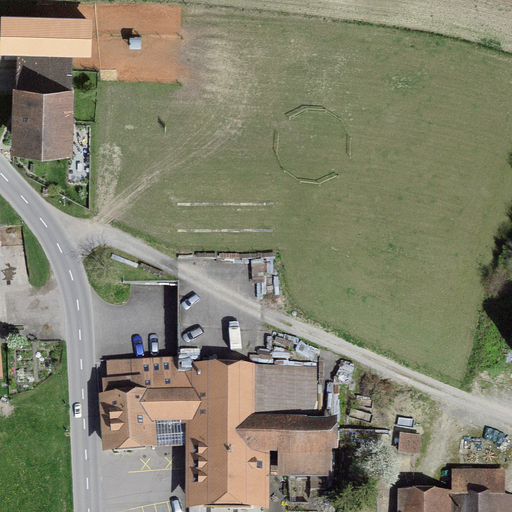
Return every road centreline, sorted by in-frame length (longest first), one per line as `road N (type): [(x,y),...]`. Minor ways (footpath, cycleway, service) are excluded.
road 1 (track): [(511,420),(267,316),(140,250),(50,232)]
road 2 (tertiary): [(88,511),(71,275),(50,232),(0,171)]
